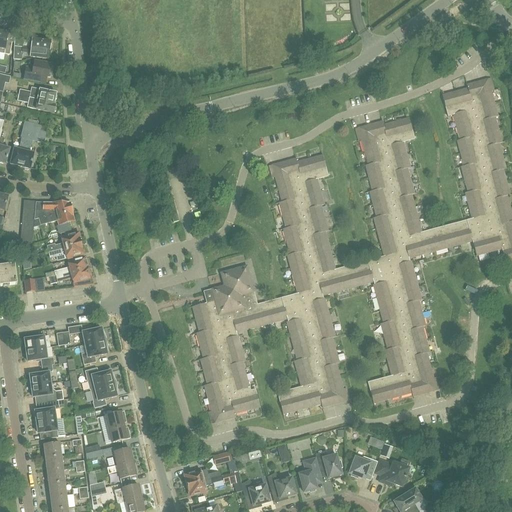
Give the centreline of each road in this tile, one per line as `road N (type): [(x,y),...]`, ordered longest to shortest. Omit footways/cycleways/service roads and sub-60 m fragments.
road 1 (unclassified): [(90,141),(329,78),(451,0)]
road 2 (tertiary): [(169,511),(118,304)]
road 3 (residential): [(28,511),(0,324)]
road 4 (residential): [(90,141),(71,20)]
